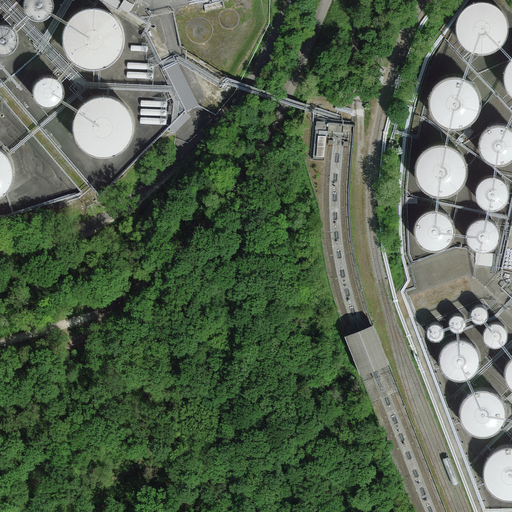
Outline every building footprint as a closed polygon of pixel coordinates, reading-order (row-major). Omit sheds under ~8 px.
[(26,0),(25,6),(27,12),(31,16),(35,18),(40,19),(46,18),(51,13),(53,9),(54,3),(52,0),(26,0)] [(505,12),(502,8),(497,5),(492,2),(486,1),(480,1),(474,3),(468,6),(464,10),(461,14),(458,20),(457,26),(458,32),(460,39),(464,45),(469,49),(474,52),(479,53),(486,54),(492,53),(497,50),(502,46),(506,41),(509,36),(510,31),(510,25),(508,18),(505,12)] [(96,8),(90,9),(82,11),(77,14),(74,18),(71,21),(68,26),(66,31),(66,37),(66,43),(67,49),(70,54),(73,59),(78,64),(85,67),(91,69),(100,69),(106,68),(111,65),(116,62),(121,57),(124,52),(126,46),(127,39),(126,31),(124,25),(120,20),(117,16),(112,12),(107,10),(102,9),(96,8)] [(13,28),(8,26),(3,26),(0,26),(0,53),(6,54),(11,53),(16,48),(19,44),(19,38),(17,32),(13,28)] [(178,57),(167,63),(190,112),(203,106),(178,57)] [(477,86),(474,81),(469,78),(464,76),(459,75),(452,75),(446,76),(440,80),(436,84),(433,87),(430,94),(429,99),(430,106),(432,113),(437,119),(441,123),(446,125),(452,127),(459,127),(464,126),(469,124),(475,119),(478,115),(481,109),(482,104),(482,98),(480,91),(477,86)] [(59,79),(53,76),(49,76),(44,78),(40,81),(37,86),(36,91),(38,98),(42,102),(46,104),(51,105),(57,103),(62,99),(64,95),(65,89),(63,83),(59,79)] [(107,96),(100,96),(93,99),(88,102),(84,105),(81,109),(78,114),(77,119),(76,125),(76,131),(78,137),(80,142),(84,147),(89,151),(95,155),(102,156),(110,157),(116,155),(122,153),(126,149),(131,144),(134,139),(136,134),(137,126),(136,119),(134,113),(131,108),(127,104),(123,100),(117,98),(113,96),(107,96)] [(502,122),(498,122),(493,123),(489,125),(485,128),(483,132),(481,137),(480,143),(481,148),(484,154),(487,157),(490,159),(496,161),(502,162),(506,161),(511,158),(511,157),(511,125),(508,123),(502,122)] [(463,155),(459,151),(455,147),(450,145),(444,144),(438,144),(432,145),(426,149),(421,153),(419,157),(416,163),(415,169),(416,175),(418,182),(422,188),(427,192),(432,195),(437,196),(444,196),(450,195),(455,193),(460,189),(464,184),(467,178),(468,173),(468,167),(466,160),(463,155)] [(0,197),(5,195),(10,190),(13,185),(15,179),(16,171),(15,165),(14,160),(11,155),(6,151),(1,147),(0,146),(0,197)] [(501,176),(497,174),(491,174),(487,175),(482,177),(478,182),(476,187),(476,193),(478,198),(482,202),(487,205),(493,206),(499,205),(504,202),(508,196),(509,191),(508,185),(505,179),(501,176)] [(437,209),(432,209),(427,210),(424,212),(420,215),(417,219),(415,225),(415,230),(416,235),(419,241),(422,244),(425,246),(430,249),(436,249),(441,248),(446,245),(450,242),(453,238),(454,233),(455,227),(453,221),(451,217),(448,214),(442,210),(437,209)] [(492,219),(488,217),(482,217),(478,218),(473,221),(469,225),(468,231),(468,236),(470,242),(473,246),(478,249),(484,250),(490,248),(495,245),(499,240),(500,235),(499,228),(496,222),(492,219)] [(494,264),(495,251),(479,250),(478,263),(494,264)] [(487,308),(485,306),(482,305),(479,305),(476,305),(474,307),(473,309),(472,311),(472,314),(473,317),(475,319),(478,321),(482,321),(484,320),(487,318),(488,314),(488,311),(487,308)] [(465,317),(463,315),(460,314),(457,313),(455,314),(453,316),(451,318),(451,320),(451,323),(452,326),(454,328),(457,329),(460,330),(463,329),(465,326),(467,323),(467,320),(465,317)] [(391,361),(375,321),(366,325),(352,331),(347,332),(363,372),(368,370),(382,364),(391,361)] [(443,326),(441,323),(438,322),(435,322),(433,323),(431,324),(429,326),(428,329),(429,332),(430,334),(432,337),(434,338),(438,338),(441,337),(443,335),(444,332),(445,328),(443,326)] [(499,322),(495,322),(492,323),(489,325),(487,327),(486,330),(485,332),(485,335),(486,337),(487,340),(489,342),(491,344),(494,345),(497,345),(500,345),(504,343),(506,341),(508,338),(508,336),(509,332),(508,329),(506,326),(504,324),(502,323),(499,322)] [(467,339),(462,338),(458,338),(454,339),(450,340),(447,343),(445,345),(443,348),(442,352),(441,355),(441,358),(441,361),(442,365),(443,368),(445,371),(447,373),(450,375),(453,376),(456,377),(459,378),(464,378),(468,377),(471,375),(475,372),(477,370),(479,366),(480,362),(481,359),(481,355),(480,351),(478,347),(476,344),(474,342),(471,340),(467,339)] [(491,390),(485,389),(481,389),(476,390),(471,392),(467,395),(465,397),(463,401),(461,405),(460,409),(460,412),(460,417),(461,421),(463,424),(465,427),(467,430),(470,432),(474,434),(479,435),(483,436),(488,435),(492,434),(496,432),(499,430),(502,427),(504,423),(506,419),(507,415),(507,410),(506,406),(504,401),(502,398),(499,395),(495,392),(491,390)] [(511,445),(510,445),(506,446),(500,447),(496,450),(493,452),(489,456),(487,460),(485,464),(484,471),(484,476),(485,480),(487,484),(490,489),(493,492),(497,495),(502,497),(508,499),(511,498),(511,445)]
